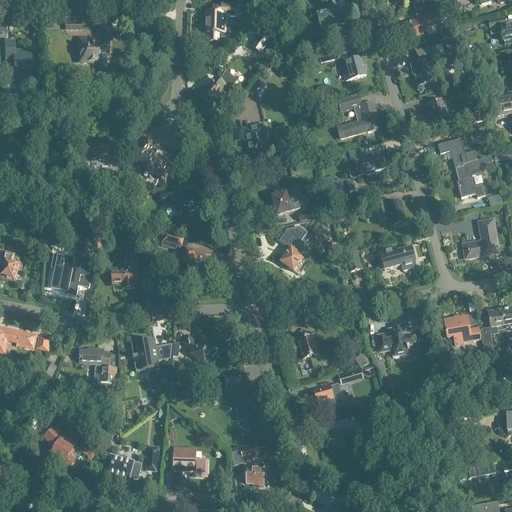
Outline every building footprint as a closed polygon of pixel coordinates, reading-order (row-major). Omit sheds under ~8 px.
[(288,5),(285,0),(281,0),(272,2),(273,6),(275,16),(284,14),(282,6),(288,5)] [(332,0),(335,10),(318,15),(321,30),(349,22),(345,7),(344,7),(342,0),(332,0)] [(435,6),(438,16),(452,12),(450,2),(435,6)] [(6,5),(7,16),(15,16),(15,5),(6,5)] [(204,22),(204,29),(206,29),(206,34),(209,34),(209,42),(219,42),(219,34),(226,34),(226,16),(239,16),(239,6),(213,6),(213,14),(206,14),(206,22),(204,22)] [(82,27),(82,15),(82,14),(64,14),(64,27),(82,27)] [(254,23),(263,29),(267,20),(259,15),(254,23)] [(415,23),(405,25),(409,39),(428,33),(426,28),(438,24),(436,15),(414,21),(415,23)] [(506,25),(505,19),(488,22),(491,36),(503,33),(505,45),(511,43),(511,41),(511,40),(511,26),(506,28),(505,25),(506,25)] [(14,20),(4,21),(0,21),(0,39),(4,39),(4,33),(6,33),(6,27),(15,27),(14,20)] [(423,37),(407,42),(409,49),(425,44),(423,37)] [(14,40),(4,41),(6,69),(14,68),(15,82),(33,81),(31,49),(15,50),(14,40)] [(79,40),(79,64),(108,65),(108,40),(79,40)] [(257,40),(252,48),(261,54),(267,46),(257,40)] [(423,61),(411,65),(413,73),(416,72),(416,74),(418,85),(432,81),(430,73),(433,72),(435,77),(452,73),(447,55),(446,55),(445,51),(447,50),(445,42),(428,47),(429,49),(416,53),(419,59),(422,58),(423,61)] [(338,51),(318,56),(321,65),(341,60),(338,51)] [(361,58),(341,64),(346,82),(366,76),(361,58)] [(204,94),(218,105),(225,96),(223,94),(228,87),(232,90),(238,82),(227,74),(220,83),(215,79),(204,94)] [(260,81),(249,95),(258,103),(269,88),(260,81)] [(443,101),(444,101),(448,100),(446,94),(435,97),(436,98),(437,103),(443,101)] [(360,96),(337,102),(340,114),(353,111),(352,108),(362,105),(360,96)] [(511,97),(491,102),(494,117),(511,113),(511,115),(511,97)] [(316,98),(306,101),(309,111),(319,108),(316,98)] [(437,103),(428,105),(430,112),(428,113),(430,122),(433,121),(434,127),(452,122),(451,116),(447,117),(443,101),(437,103)] [(359,123),(338,129),(341,140),(368,133),(368,134),(381,130),(374,103),(361,107),(355,109),(359,123)] [(481,115),(471,118),(470,118),(471,125),(482,122),(481,115)] [(265,125),(242,130),(249,162),(272,156),(265,125)] [(484,125),(474,127),(477,139),(487,137),(484,125)] [(474,162),(478,160),(476,151),(466,154),(462,139),(439,145),(441,154),(451,152),(456,170),(467,167),(466,164),(474,162)] [(89,143),(88,160),(99,161),(99,158),(117,159),(117,153),(121,153),(122,140),(112,140),(112,142),(99,141),(99,144),(89,143)] [(153,146),(147,141),(134,158),(146,167),(144,169),(152,174),(164,183),(176,169),(164,159),(166,156),(159,150),(160,149),(155,144),(153,146)] [(43,176),(58,176),(64,176),(64,142),(57,142),(57,146),(43,146),(43,176)] [(363,150),(350,154),(352,161),(354,160),(358,176),(367,174),(367,175),(376,173),(376,171),(387,168),(382,153),(373,155),(373,154),(364,156),(363,150)] [(6,159),(0,159),(0,173),(5,173),(5,171),(16,170),(15,159),(14,153),(5,154),(6,159)] [(511,161),(511,154),(495,157),(496,164),(511,161)] [(467,167),(456,170),(459,182),(457,182),(461,199),(476,195),(478,199),(486,197),(483,185),(480,186),(476,170),(481,169),(480,167),(493,163),(492,157),(478,161),(478,160),(474,162),(466,164),(467,167)] [(114,174),(113,193),(125,193),(126,175),(114,174)] [(66,178),(66,195),(77,195),(77,178),(66,178)] [(344,183),(324,188),(328,203),(348,198),(344,183)] [(144,187),(145,193),(156,190),(155,184),(144,187)] [(174,191),(160,194),(163,205),(174,202),(177,213),(189,209),(189,211),(191,212),(194,211),(195,209),(194,208),(196,207),(192,192),(176,197),(174,191)] [(269,195),(267,198),(270,208),(273,208),(277,221),(293,216),(292,212),(296,211),(291,193),(273,199),(272,194),(269,195)] [(502,198),(494,200),(496,207),(504,206),(502,198)] [(408,224),(402,204),(401,204),(393,206),(392,206),(391,200),(390,200),(381,203),(383,209),(383,210),(386,209),(388,208),(391,220),(393,228),(408,224)] [(310,214),(298,217),(300,223),(311,220),(310,214)] [(478,243),(462,246),(465,261),(499,255),(493,221),(474,224),(478,243)] [(152,223),(150,229),(165,234),(167,227),(152,223)] [(286,232),(279,243),(291,251),(282,264),(294,272),(303,259),(300,257),(302,253),(297,250),(302,243),(286,232)] [(186,249),(188,250),(191,242),(166,234),(162,248),(184,254),(186,249)] [(397,247),(380,252),(382,256),(381,257),(385,272),(402,267),(403,272),(417,268),(416,263),(417,263),(413,248),(404,250),(405,252),(399,253),(397,247)] [(186,249),(184,254),(181,264),(175,262),(173,271),(181,273),(181,275),(183,277),(185,278),(187,277),(188,275),(191,276),(195,260),(208,264),(210,256),(188,250),(186,249)] [(4,260),(0,276),(0,278),(15,283),(20,264),(13,262),(15,255),(4,252),(2,260),(4,260)] [(84,278),(91,279),(94,264),(84,262),(84,259),(85,255),(75,253),(73,260),(54,256),(51,269),(55,270),(61,271),(57,290),(67,292),(66,296),(76,298),(78,287),(80,275),(84,276),(84,278)] [(358,256),(347,260),(351,275),(362,271),(358,256)] [(111,275),(109,277),(109,281),(112,282),(113,282),(113,285),(122,284),(123,289),(135,289),(134,284),(139,284),(138,273),(148,272),(147,258),(136,258),(136,257),(125,258),(125,271),(113,272),(113,275),(111,275)] [(511,310),(502,312),(506,333),(506,335),(511,334),(511,310)] [(506,333),(502,312),(489,314),(491,330),(482,331),(484,343),(482,343),(486,364),(496,363),(492,338),(500,337),(499,334),(506,333)] [(471,331),(469,319),(468,317),(445,321),(449,339),(455,338),(457,347),(463,346),(463,344),(481,341),(479,329),(471,331)] [(0,356),(6,357),(8,344),(17,346),(16,347),(33,350),(35,335),(21,333),(20,336),(6,333),(7,330),(0,328),(0,356)] [(406,336),(405,329),(389,331),(390,335),(378,338),(381,354),(409,349),(409,352),(420,350),(418,341),(421,341),(419,331),(412,332),(413,335),(406,336)] [(187,336),(181,343),(194,353),(191,357),(204,367),(217,351),(204,341),(200,346),(187,336)] [(38,338),(36,350),(48,353),(51,341),(38,338)] [(155,340),(131,344),(135,370),(148,368),(149,371),(160,370),(155,340)] [(313,340),(298,344),(303,361),(316,358),(316,357),(318,357),(313,340)] [(171,360),(172,345),(162,347),(164,361),(171,360)] [(181,347),(173,346),(172,359),(179,360),(181,347)] [(94,383),(109,383),(118,383),(117,359),(110,358),(110,355),(102,355),(102,352),(89,352),(89,354),(79,354),(79,366),(96,366),(94,383)] [(367,352),(363,355),(370,364),(373,362),(367,352)] [(333,355),(312,361),(314,370),(335,364),(333,355)] [(47,364),(40,377),(50,382),(51,378),(56,368),(47,364)] [(299,372),(304,378),(309,374),(304,368),(299,372)] [(240,372),(224,376),(228,393),(233,392),(235,404),(233,405),(235,413),(237,422),(254,419),(252,409),(249,393),(247,394),(246,389),(244,389),(240,372)] [(392,381),(382,382),(385,401),(395,399),(392,381)] [(338,385),(314,392),(318,405),(325,403),(327,409),(344,405),(338,385)] [(45,402),(47,404),(55,408),(62,393),(53,388),(45,402)] [(48,421),(55,408),(47,404),(40,417),(48,421)] [(386,406),(355,414),(357,422),(388,413),(386,406)] [(181,419),(170,408),(169,423),(181,419)] [(454,435),(466,434),(463,416),(451,417),(454,435)] [(54,428),(44,438),(50,444),(56,448),(51,458),(55,461),(54,463),(61,467),(62,464),(69,469),(74,462),(67,458),(77,441),(72,439),(71,441),(61,435),(54,428)] [(337,435),(325,436),(326,455),(347,454),(346,443),(352,442),(352,432),(337,433),(337,435)] [(84,444),(79,453),(92,460),(97,451),(100,445),(93,441),(89,447),(84,444)] [(242,459),(258,454),(256,446),(240,451),(242,459)] [(159,449),(149,448),(146,472),(156,473),(159,449)] [(174,451),(173,472),(175,472),(174,488),(182,489),(183,472),(195,473),(194,478),(207,478),(208,464),(195,463),(196,453),(174,451)] [(117,459),(110,457),(107,466),(106,466),(104,474),(105,474),(105,476),(128,483),(129,478),(137,481),(141,466),(133,464),(133,463),(126,461),(126,459),(118,456),(117,459)] [(511,461),(503,463),(505,474),(511,472),(511,461)] [(478,465),(468,467),(471,480),(496,475),(493,462),(478,465)] [(248,470),(247,485),(254,486),(254,487),(263,488),(264,466),(255,466),(255,470),(248,470)] [(340,500),(336,507),(347,511),(372,511),(373,511),(340,500)] [(501,511),(500,502),(472,507),(473,511),(501,511)]
